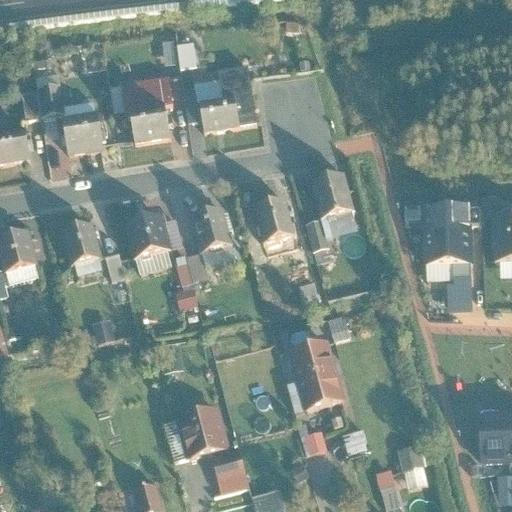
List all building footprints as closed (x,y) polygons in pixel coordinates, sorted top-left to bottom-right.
[(185,75),(202,72),(194,33),(165,38),(168,57),(181,54),(185,75)] [(202,139),(256,130),(247,74),(218,77),(222,106),(198,110),(202,139)] [(134,150),(170,144),(165,112),(175,111),(170,86),(120,94),(125,119),(129,119),(134,150)] [(63,120),(59,92),(37,95),(41,123),(63,120)] [(41,123),(37,95),(20,98),(24,125),(41,123)] [(67,162),(102,157),(96,122),(61,128),(67,162)] [(0,170),(29,166),(25,137),(0,140),(0,170)] [(354,219),(344,182),(311,191),(321,228),(354,219)] [(294,242),(286,209),(253,217),(262,251),(294,242)] [(473,216),(426,218),(428,272),(473,270),(475,270),(473,216)] [(233,253),(222,217),(191,226),(200,260),(201,262),(233,253)] [(511,221),(494,223),(496,269),(501,268),(511,268),(511,221)] [(170,258),(162,227),(125,237),(133,268),(136,267),(140,280),(170,273),(166,260),(170,258)] [(101,266),(92,232),(60,241),(69,275),(74,274),(77,284),(101,277),(98,267),(101,266)] [(38,273),(28,239),(0,247),(0,273),(3,283),(5,283),(8,292),(38,284),(35,274),(38,273)] [(186,264),(183,255),(173,257),(181,291),(192,288),(186,264)] [(200,260),(186,264),(192,288),(208,284),(201,262),(200,260)] [(124,285),(118,261),(104,264),(111,289),(124,285)] [(511,268),(501,268),(502,283),(511,282),(511,268)] [(473,270),(428,272),(428,287),(456,286),(455,283),(473,282),(473,270)] [(475,317),(473,282),(455,283),(456,286),(456,291),(450,291),(451,318),(475,317)] [(185,313),(203,308),(198,292),(180,296),(185,313)] [(114,324),(97,327),(101,347),(118,344),(114,324)] [(0,358),(10,357),(6,327),(0,327),(0,358)] [(337,380),(328,349),(287,360),(296,391),(337,380)] [(337,380),(296,391),(304,421),(345,408),(337,380)] [(229,457),(219,415),(177,426),(187,467),(229,457)] [(511,469),(510,423),(483,424),(484,470),(511,469)] [(326,436),(308,439),(312,458),(330,454),(326,436)] [(351,458),(370,457),(368,436),(349,437),(351,458)] [(402,454),(410,492),(431,488),(423,449),(402,454)] [(247,485),(239,458),(211,466),(218,493),(247,485)] [(388,511),(397,511),(405,510),(395,473),(380,477),(388,511)] [(160,511),(155,491),(134,496),(137,511),(160,511)] [(282,511),(279,499),(253,506),(254,511),(282,511)]
